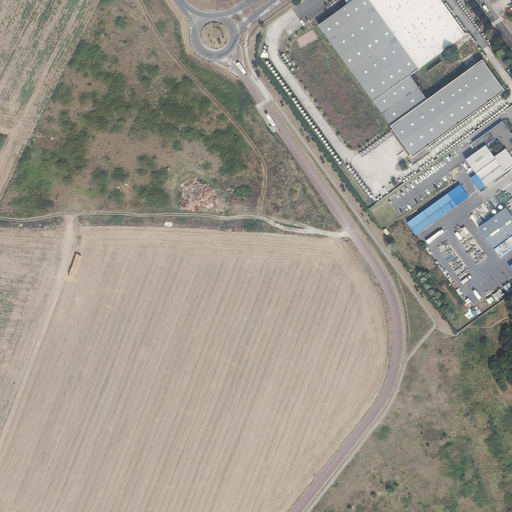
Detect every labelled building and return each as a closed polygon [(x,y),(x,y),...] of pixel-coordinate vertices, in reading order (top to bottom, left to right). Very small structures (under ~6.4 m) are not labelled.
[(382,112),(387,119),(423,93),(410,75),(414,72),(361,0),(353,0),(319,25),(382,112)] [(361,0),(414,72),(428,62),(466,34),(441,0),(361,0)] [(423,93),(387,119),(414,155),(437,138),(477,109),(505,89),(483,59),(458,77),(427,99),(423,93)] [(511,133),(509,130),(507,131),(505,128),(507,127),(503,121),(473,143),(480,152),(468,160),(482,180),(502,165),(507,171),(511,167),(511,133)] [(487,186),(507,171),(502,165),(482,180),(487,186)] [(418,235),(458,206),(450,193),(409,223),(418,235)] [(496,251),(511,238),(511,218),(506,211),(481,230),(496,251)]
